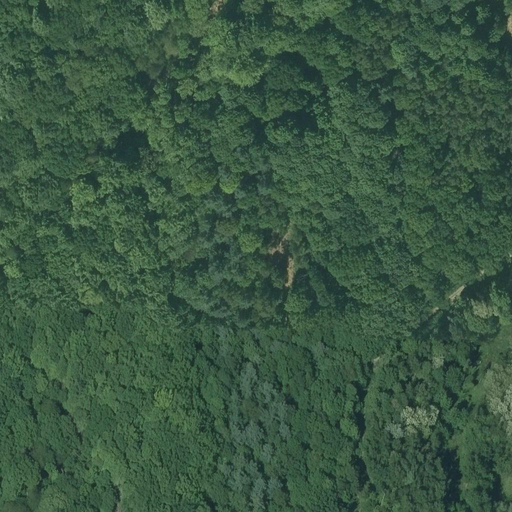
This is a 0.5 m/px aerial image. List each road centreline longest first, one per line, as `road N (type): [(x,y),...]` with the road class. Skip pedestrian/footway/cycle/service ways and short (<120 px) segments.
road 1 (track): [(511,254),(424,315),(349,389),(331,511)]
road 2 (track): [(139,91),(127,118),(110,124),(38,212),(0,281)]
